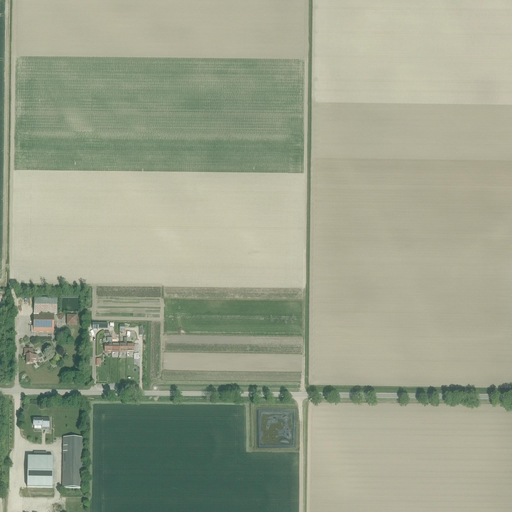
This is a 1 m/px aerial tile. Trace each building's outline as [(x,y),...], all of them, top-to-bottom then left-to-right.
[(34,298),(34,314),(57,314),(57,299),(34,298)] [(53,333),(54,315),(34,315),(33,332),(53,333)] [(77,326),(77,315),(67,315),(67,326),(77,326)] [(33,349),(24,349),(24,355),(26,355),(26,364),(33,364),(33,362),(37,362),(37,355),(33,355),(33,349)] [(49,427),(49,419),(42,419),(42,420),(33,420),(33,427),(42,427),(42,428),(49,427)] [(83,438),(63,438),(63,489),(83,489),(83,438)] [(53,488),(53,458),(47,458),(47,453),(34,453),(34,458),(28,458),(27,488),(53,488)]
